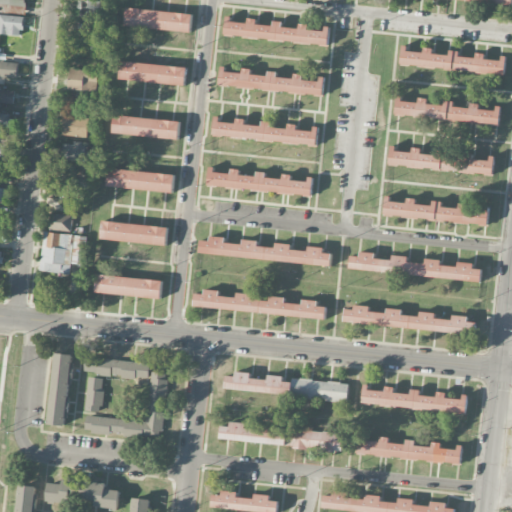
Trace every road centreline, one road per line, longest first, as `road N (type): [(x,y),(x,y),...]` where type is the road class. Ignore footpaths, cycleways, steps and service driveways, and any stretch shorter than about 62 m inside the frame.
road 1 (residential): [(501,369),(0,316)]
road 2 (residential): [(52,0),(17,318)]
road 3 (residential): [(487,487),(189,457)]
road 4 (residential): [(188,472),(32,453),(19,431),(32,320)]
road 5 (residential): [(511,27),(243,0)]
road 6 (residential): [(213,0),(190,216)]
road 7 (residential): [(202,338),(183,511)]
road 8 (residential): [(345,233),(511,250)]
road 9 (residential): [(345,233),(190,216)]
road 10 (residential): [(501,369),(484,511)]
